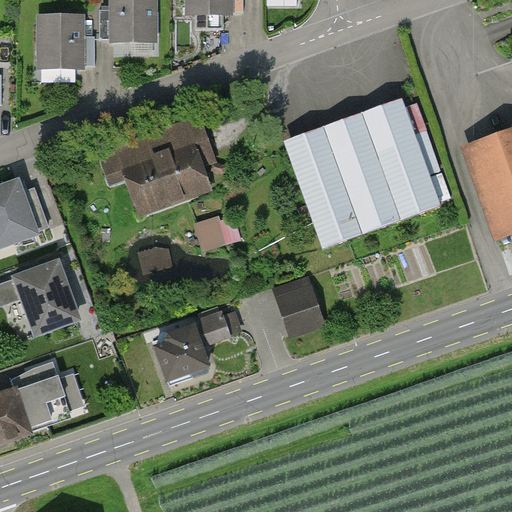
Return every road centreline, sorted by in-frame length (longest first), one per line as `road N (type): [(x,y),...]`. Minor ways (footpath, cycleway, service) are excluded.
road 1 (primary): [(0,488),(511,310)]
road 2 (residential): [(0,150),(341,30)]
road 3 (unknown): [(458,184),(495,315)]
